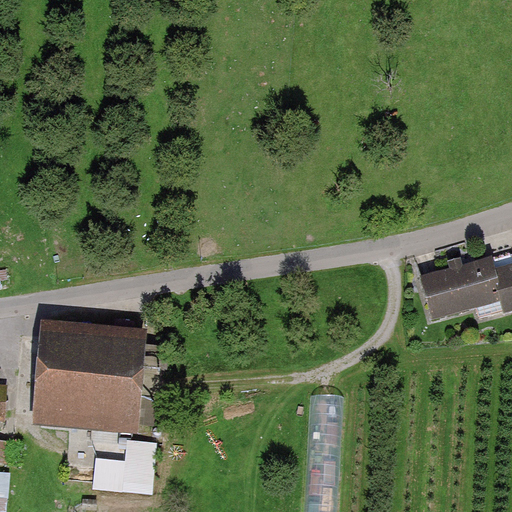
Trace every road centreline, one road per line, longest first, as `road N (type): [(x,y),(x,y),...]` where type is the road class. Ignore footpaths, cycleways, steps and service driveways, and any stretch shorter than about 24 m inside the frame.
road 1 (unclassified): [(511,212),(391,250),(0,309)]
road 2 (track): [(164,388),(339,367),(391,327),(398,304),(391,250)]
